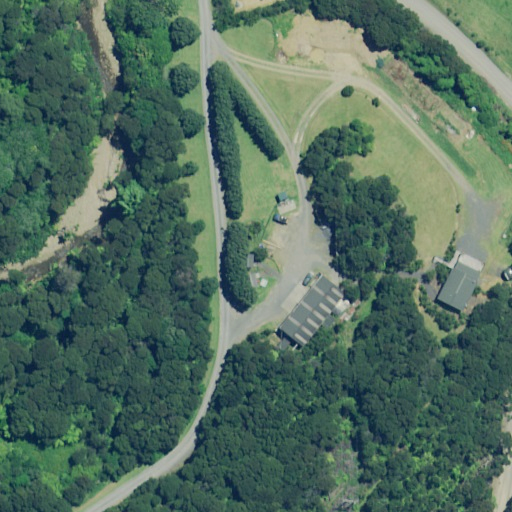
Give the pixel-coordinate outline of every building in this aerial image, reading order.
[(485,264),(460,251),(436,299),(461,312),(485,264)] [(254,254),(244,254),(243,268),(253,269),(254,254)] [(254,274),(245,276),(248,289),(257,287),(254,274)] [(344,294),(320,275),(278,329),(290,339),(293,336),(304,345),(344,294)] [(284,352),(288,342),(276,337),(272,346),(284,352)]
